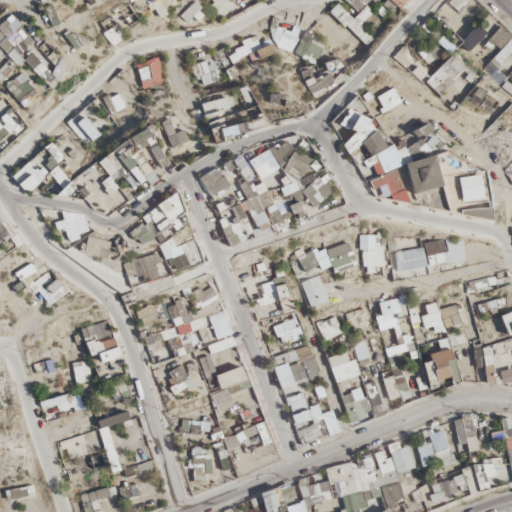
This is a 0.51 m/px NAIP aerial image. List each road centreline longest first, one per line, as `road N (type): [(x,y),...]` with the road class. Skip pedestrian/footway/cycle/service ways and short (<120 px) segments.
road 1 (residential): [(425,0),(307,120),(261,128),(205,152),(116,218),(76,202),(0,196)]
road 2 (residential): [(505,233),(359,203),(228,248),(110,302)]
road 3 (residential): [(511,402),(454,401),(181,511)]
road 4 (residential): [(291,0),(119,59),(0,166)]
road 5 (residential): [(373,55),(487,155),(500,183),(505,233)]
road 6 (residential): [(511,263),(368,296)]
